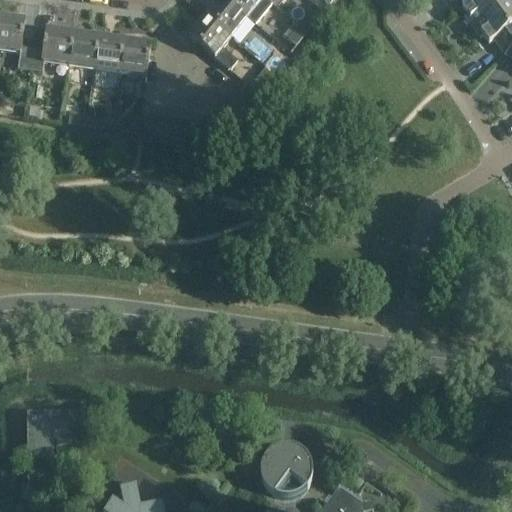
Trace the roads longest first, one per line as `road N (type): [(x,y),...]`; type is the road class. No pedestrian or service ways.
road 1 (tertiary): [(408,354),(113,312),(0,313)]
road 2 (residential): [(408,354),(433,204),(508,164)]
road 3 (residential): [(387,0),(508,164)]
